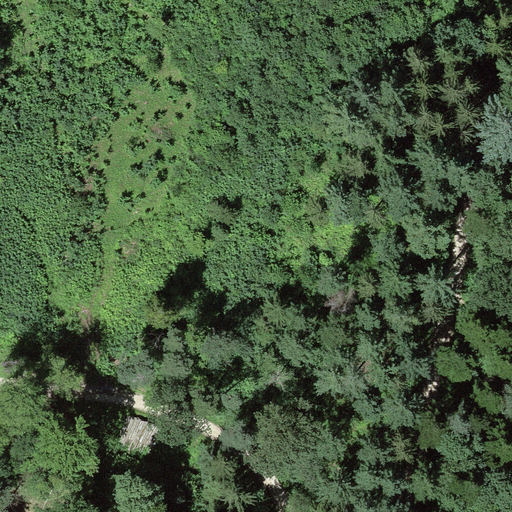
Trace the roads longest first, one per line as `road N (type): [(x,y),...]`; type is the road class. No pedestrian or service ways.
road 1 (track): [(511,67),(402,511)]
road 2 (track): [(291,511),(241,449),(191,420),(0,382)]
